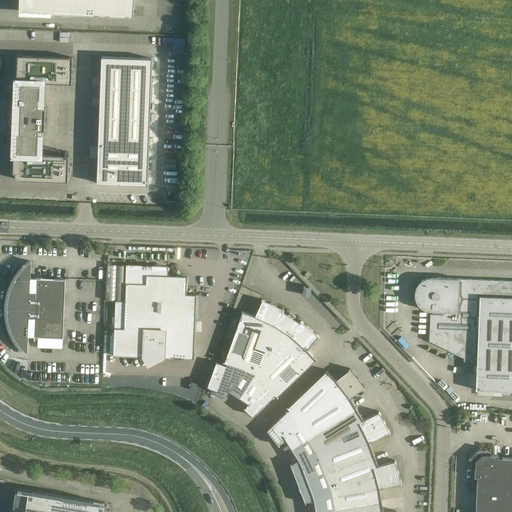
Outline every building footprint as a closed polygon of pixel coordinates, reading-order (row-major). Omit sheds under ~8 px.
[(19,0),(19,15),(51,17),(51,13),(133,16),(133,0),(19,0)] [(15,173),(15,175),(15,176),(16,177),(16,178),(17,179),(18,179),(19,180),(20,180),(68,182),(68,156),(43,155),(44,130),(45,108),(45,83),(71,84),(72,58),(18,56),(13,173),(15,173)] [(101,57),(97,183),(147,185),(152,59),(101,57)] [(277,269),(290,282),(296,276),(284,262),(277,269)] [(148,363),(153,360),(157,275),(126,274),(125,301),(115,301),(113,355),(145,357),(148,363)] [(157,275),(153,360),(160,357),(161,361),(167,357),(194,358),(196,295),(186,295),(187,277),(157,275)] [(7,302),(7,307),(7,312),(8,317),(9,322),(10,327),(12,332),(14,337),(17,341),(20,346),(23,349),(27,353),(28,354),(28,336),(38,337),(37,347),(62,348),(63,338),(65,279),(30,278),(16,277),(13,282),(11,287),(9,292),(8,297),(7,302)] [(511,280),(431,278),(430,278),(428,278),(427,278),(425,279),(424,279),(423,280),(422,281),(420,282),(419,283),(418,284),(418,285),(417,286),(416,288),(416,289),(415,290),(415,292),(415,293),(415,295),(415,296),(415,298),(415,299),(416,300),(416,302),(417,303),(418,304),(419,305),(420,306),(421,307),(422,308),(423,309),(424,310),(426,310),(427,311),(429,311),(430,311),(431,311),(431,314),(430,314),(429,341),(430,341),(464,358),(464,361),(477,362),(476,390),(511,391),(511,280)] [(243,311),(224,362),(226,363),(227,363),(237,366),(255,373),(271,348),(282,330),(275,325),(282,311),(283,309),(263,300),(255,316),(243,311)] [(282,330),(271,348),(280,357),(297,341),(290,335),(300,323),(282,311),(275,325),(282,330)] [(271,348),(255,373),(268,387),(275,394),(275,395),(277,396),(316,359),(307,349),(319,336),(302,321),(300,323),(290,335),(297,341),(280,357),(271,348)] [(216,362),(208,386),(217,390),(216,392),(226,396),(230,391),(239,397),(255,373),(237,366),(227,363),(226,363),(226,365),(216,362)] [(288,410),(300,422),(357,378),(350,369),(336,380),(327,370),(288,408),(289,409),(288,410)] [(255,373),(239,397),(248,403),(245,409),(253,416),(275,395),(275,394),(268,387),(255,373)] [(300,422),(310,438),(357,409),(350,397),(364,387),(357,378),(300,422)] [(310,438),(320,454),(384,422),(379,412),(364,420),(357,409),(310,438)] [(286,440),(292,450),(310,438),(300,422),(288,410),(267,430),(278,445),(286,440)] [(318,455),(325,473),(374,454),(369,442),(390,432),(384,422),(320,454),(318,455)] [(291,464),(298,483),(325,473),(318,455),(320,454),(310,438),(292,450),(298,460),(291,464)] [(325,473),(332,490),(333,490),(398,472),(395,461),(378,466),(374,454),(325,473)] [(511,511),(511,458),(498,457),(498,455),(482,455),(479,458),(475,461),(474,477),(477,477),(475,511),(511,511)] [(333,490),(336,508),(382,500),(380,488),(401,482),(398,472),(333,490)] [(314,500),(316,511),(336,508),(333,490),(332,490),(325,473),(298,483),(305,502),(314,500)] [(102,511),(104,502),(18,489),(14,511),(102,511)] [(336,508),(337,511),(396,511),(397,511),(390,511),(383,511),(382,500),(336,508)]
